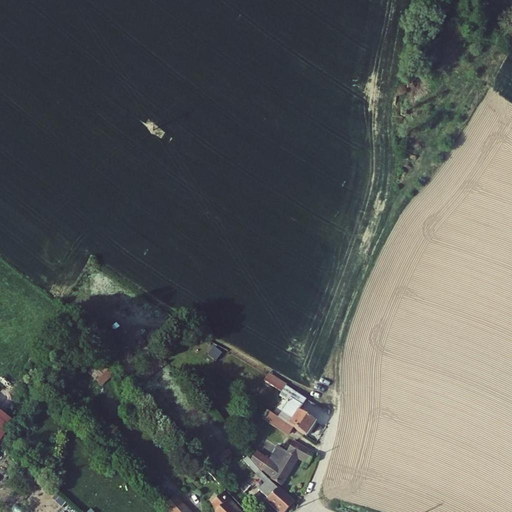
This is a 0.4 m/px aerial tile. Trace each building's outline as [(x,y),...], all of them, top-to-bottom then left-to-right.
[(91,374),(102,382),(108,374),(97,365),(91,374)] [(273,374),(297,399),(304,391),(300,386),(273,374)] [(282,415),(297,426),(310,435),(321,422),(306,410),(315,399),(304,391),(297,399),(282,415)] [(297,426),(282,415),(276,410),(271,417),(292,433),(297,426)] [(0,445),(16,424),(0,412),(0,445)] [(308,464),(316,452),(296,438),(289,448),(281,442),(271,456),(257,448),(251,455),(262,467),(263,465),(272,475),(270,476),(279,483),(298,457),(308,464)] [(264,498),(279,511),(286,511),(296,502),(278,485),(276,488),(270,482),(251,458),(247,462),(267,485),(263,489),(267,494),(264,498)] [(245,511),(227,491),(212,503),(219,510),(217,511),(245,511)] [(164,507),(169,511),(187,511),(174,498),(164,507)]
